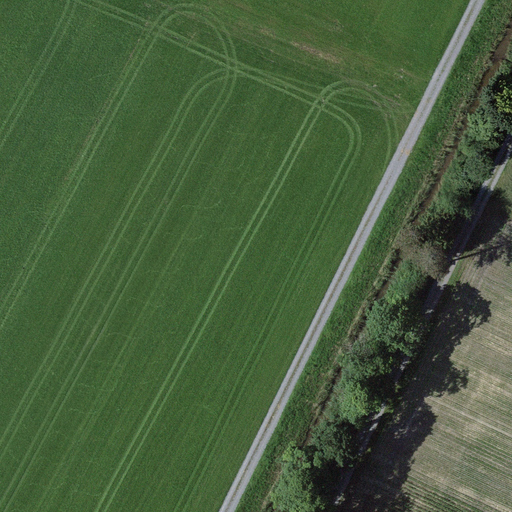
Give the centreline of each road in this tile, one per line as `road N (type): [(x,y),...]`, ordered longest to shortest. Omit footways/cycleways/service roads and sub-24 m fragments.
road 1 (track): [(231,511),(486,0)]
road 2 (track): [(511,133),(323,511)]
